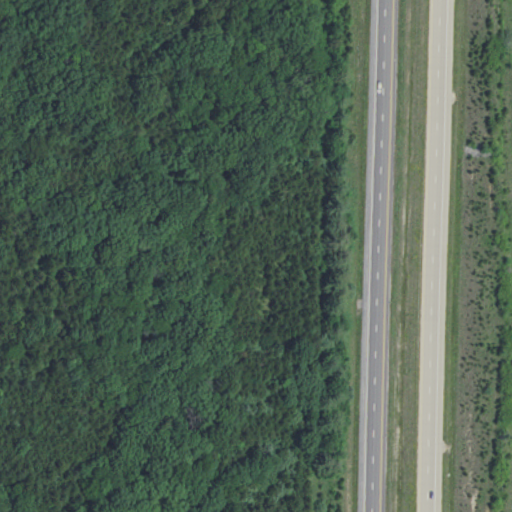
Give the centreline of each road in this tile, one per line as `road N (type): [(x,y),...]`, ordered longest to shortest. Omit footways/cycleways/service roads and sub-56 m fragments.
road 1 (trunk): [(386,0),(371,511)]
road 2 (trunk): [(429,511),(443,0)]
